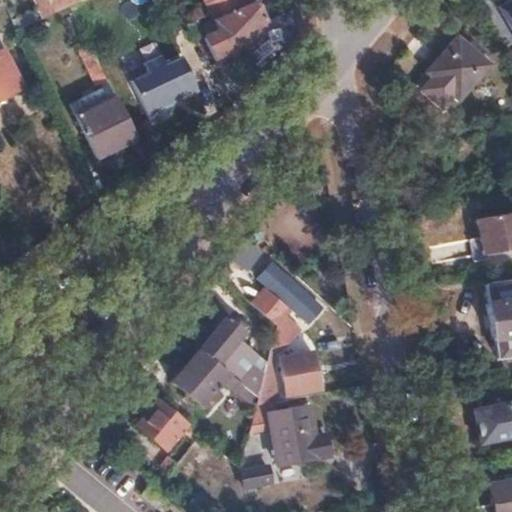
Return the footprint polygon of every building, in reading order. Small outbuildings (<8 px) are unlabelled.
[(23,0),(34,21),(52,12),(48,6),(45,0),(23,0)] [(59,0),(48,6),(52,12),(67,5),(76,0),(59,0)] [(183,0),(176,3),(189,31),(212,21),(216,30),(203,36),(214,60),(237,50),(265,22),(255,1),(257,0),(183,0)] [(511,1),(500,10),(511,29),(511,1)] [(428,64),(423,71),(442,87),(436,95),(449,107),(486,64),(453,35),(438,53),(433,50),(424,61),(428,64)] [(86,44),(76,49),(95,88),(105,83),(86,44)] [(0,48),(0,95),(18,87),(0,48)] [(68,48),(55,54),(65,75),(79,69),(68,48)] [(194,89),(178,55),(162,62),(158,53),(142,60),(146,69),(128,77),(148,121),(168,112),(172,102),(171,99),(194,89)] [(67,102),(74,116),(94,156),(132,138),(113,98),(105,83),(95,88),(67,102)] [(477,235),(468,237),(471,254),(511,247),(511,210),(474,217),(477,235)] [(261,286),(248,301),(273,322),(269,337),(275,341),(298,314),(305,319),(317,305),(264,261),(253,274),(287,303),(285,307),(261,286)] [(511,274),(482,280),(486,299),(483,299),(489,333),(492,333),(496,354),(511,350),(511,274)] [(223,313),(195,346),(213,361),(240,327),(223,313)] [(195,346),(170,376),(199,400),(208,389),(224,402),(233,390),(239,383),(233,378),(213,361),(195,346)] [(311,348),(278,355),(284,390),(318,384),(311,348)] [(239,358),(233,378),(239,383),(254,395),(261,367),(239,358)] [(254,395),(252,400),(264,398),(270,397),(266,376),(269,366),(262,364),(261,367),(254,395)] [(239,383),(233,390),(251,405),(252,400),(254,395),(239,383)] [(155,396),(133,422),(162,445),(179,425),(183,419),(155,396)] [(251,405),(245,430),(267,427),(274,461),(326,452),(322,430),(311,432),(306,402),(265,408),(264,398),(252,400),(251,405)] [(511,398),(473,406),(479,439),(511,432),(511,398)] [(183,419),(179,425),(192,435),(196,429),(183,419)] [(166,453),(158,462),(165,469),(173,459),(166,453)] [(265,463),(238,467),(242,484),(267,479),(265,463)] [(511,511),(511,476),(489,481),(493,511),(511,511)] [(149,479),(138,492),(154,505),(165,492),(154,483),(149,479)]
